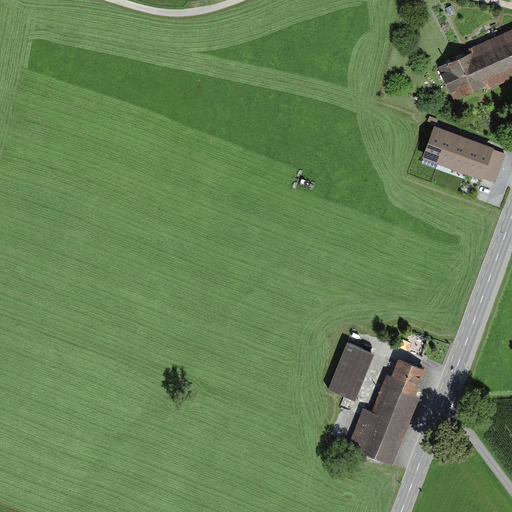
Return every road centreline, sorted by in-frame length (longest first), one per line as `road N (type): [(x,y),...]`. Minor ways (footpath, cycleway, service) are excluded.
road 1 (secondary): [(511,217),(442,404)]
road 2 (track): [(244,0),(167,16),(112,0)]
